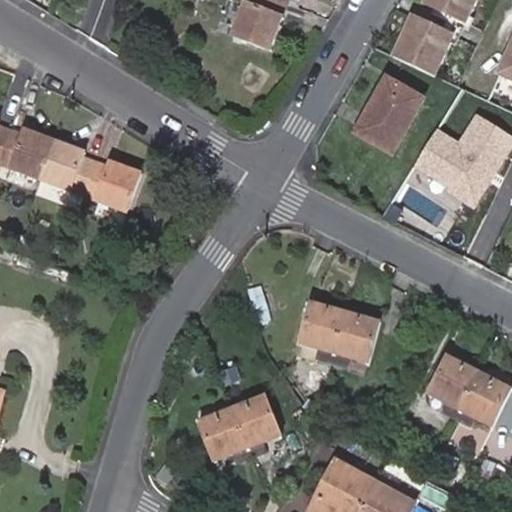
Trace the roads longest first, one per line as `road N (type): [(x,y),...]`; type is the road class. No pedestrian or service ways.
road 1 (residential): [(266,180),(158,337),(116,492)]
road 2 (residential): [(0,14),(266,180)]
road 3 (residential): [(266,180),(511,308)]
road 4 (residential): [(371,0),(266,180)]
